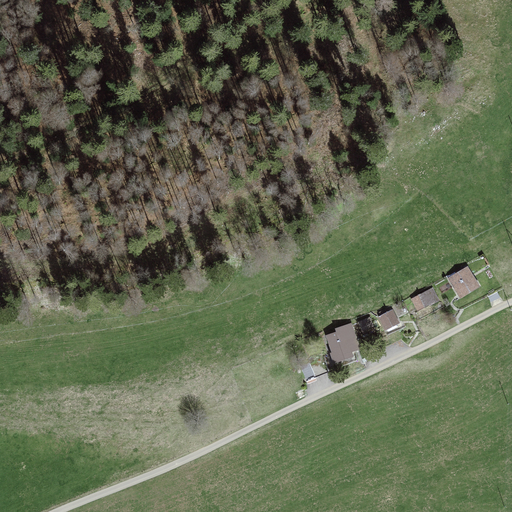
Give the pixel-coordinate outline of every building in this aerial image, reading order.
[(475,285),(465,267),(454,273),(455,276),(451,279),(460,294),(475,285)] [(432,289),(412,299),(417,309),(430,302),(431,304),(438,301),(432,289)] [(397,326),(395,323),(397,322),(391,311),(387,313),(385,309),(378,313),(385,328),(386,328),(388,331),(397,326)] [(374,328),(370,318),(361,322),(366,332),(374,328)] [(350,351),(358,348),(350,325),(337,330),(338,333),(329,336),(334,352),(331,353),(333,361),(351,355),(350,351)] [(324,359),(302,367),(306,380),(328,372),(324,359)]
